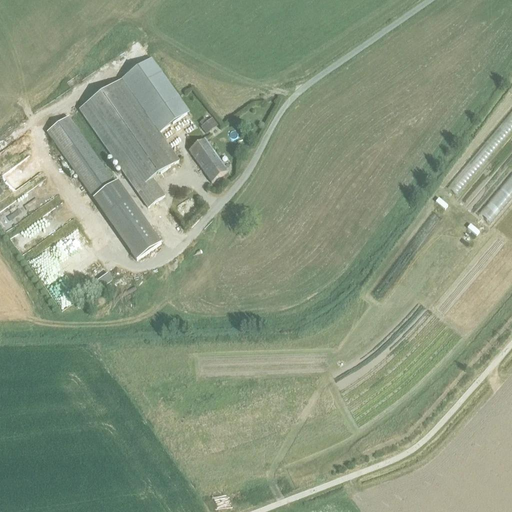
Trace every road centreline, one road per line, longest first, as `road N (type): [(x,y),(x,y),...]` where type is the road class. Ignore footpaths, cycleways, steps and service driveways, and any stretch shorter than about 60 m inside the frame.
road 1 (unclassified): [(511,345),(415,448),(259,511)]
road 2 (unknown): [(228,197),(290,92),(422,0)]
